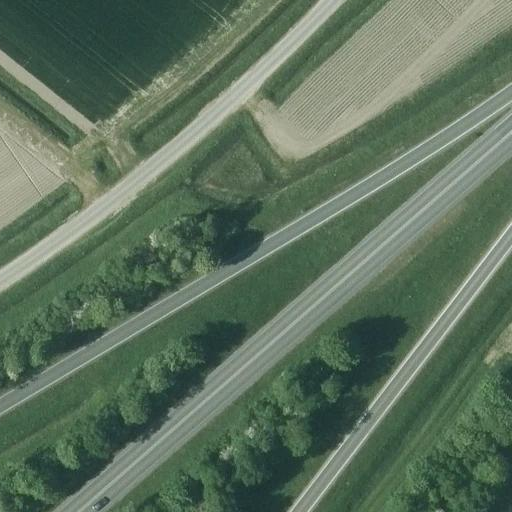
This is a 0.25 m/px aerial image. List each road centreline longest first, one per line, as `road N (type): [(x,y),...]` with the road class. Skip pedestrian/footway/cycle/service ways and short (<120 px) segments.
road 1 (trunk): [(511,91),(0,405)]
road 2 (trunk): [(81,511),(511,133)]
road 3 (unclassified): [(0,284),(207,131),(337,0)]
road 4 (trunk): [(296,511),(511,232)]
